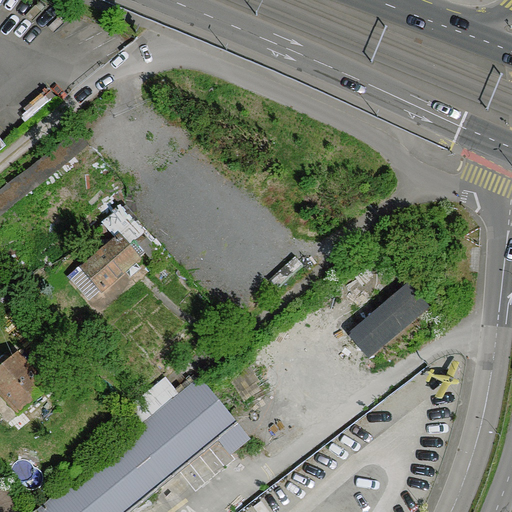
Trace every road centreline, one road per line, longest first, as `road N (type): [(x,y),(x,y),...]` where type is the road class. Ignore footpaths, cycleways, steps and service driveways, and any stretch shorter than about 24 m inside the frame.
road 1 (primary): [(176,0),(468,130)]
road 2 (unclassified): [(511,228),(489,389),(452,511)]
